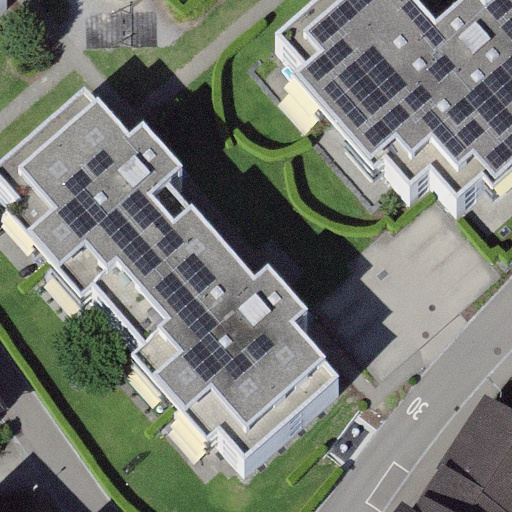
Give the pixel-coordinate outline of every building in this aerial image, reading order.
[(1,0),(0,0),(0,15),(9,8),(1,0)] [(435,44),(397,0),(335,0),(275,51),(305,87),(296,94),(373,184),(384,175),(413,208),(433,191),(455,216),(487,190),(497,202),(511,190),(511,0),(487,23),(476,9),(435,44)] [(0,180),(0,201),(37,244),(27,252),(82,314),(91,306),(143,364),(133,373),(208,459),(218,450),(242,478),(338,395),(295,345),(310,333),(269,286),(255,299),(170,203),(185,189),(145,142),(129,156),(85,106),(0,180)] [(0,408),(0,426),(8,422),(0,408)] [(511,511),(511,424),(487,408),(416,511),(511,511)]
